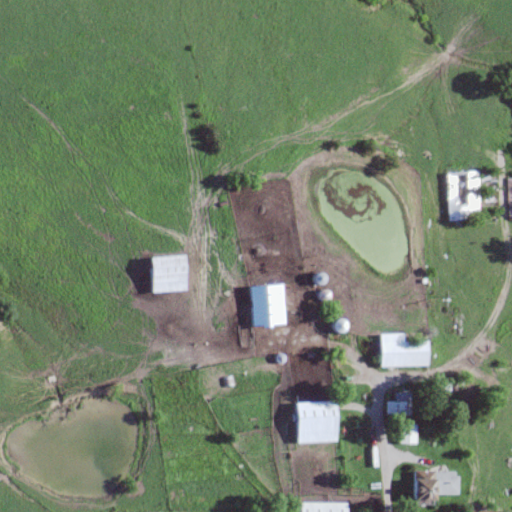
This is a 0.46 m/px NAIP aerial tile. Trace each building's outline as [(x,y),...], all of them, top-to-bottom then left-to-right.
[(481,220),(479,171),(446,172),(448,221),(481,220)] [(149,292),(184,291),(184,255),(148,256),(149,292)] [(248,285),(249,326),(283,325),(282,285),(248,285)] [(425,366),(425,341),(401,341),(401,334),(378,334),(379,366),(425,366)] [(409,415),(409,392),(394,392),(394,401),(385,401),(385,415),(409,415)] [(294,443),(335,442),(334,401),(293,402),(294,443)] [(415,424),(398,424),(398,444),(415,444),(415,424)] [(434,504),(434,495),(456,495),(456,471),(412,471),(412,504),(434,504)] [(345,511),(346,503),(298,503),(298,511),(345,511)]
